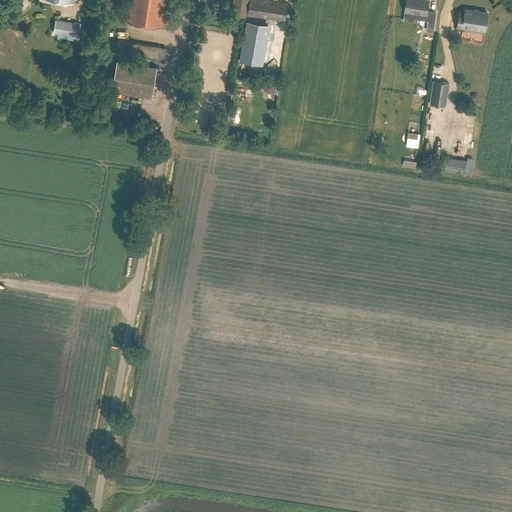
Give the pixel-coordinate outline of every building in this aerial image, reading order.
[(162,27),(166,0),(130,0),(127,21),(162,27)] [(246,16),(248,0),(233,0),(231,15),(246,16)] [(285,20),(288,2),(272,0),(249,0),(247,15),(285,20)] [(433,30),(436,12),(427,11),(428,0),(406,0),(404,11),(418,13),(417,19),(427,20),(428,21),(426,29),(433,30)] [(485,30),(488,12),(465,9),(465,13),(459,12),(457,25),(485,30)] [(80,23),(56,19),(53,33),(78,37),(80,23)] [(160,47),(158,58),(165,59),(167,48),(160,47)] [(117,61),(113,91),(152,97),(157,67),(117,61)] [(271,87),(275,74),(271,73),(267,85),(271,87)] [(278,87),(281,77),(276,75),(273,85),(278,87)] [(445,105),(449,83),(433,81),(429,103),(445,105)] [(457,127),(462,129),(465,118),(460,116),(457,127)] [(408,133),(407,143),(417,144),(418,135),(408,133)] [(451,171),(453,159),(447,158),(445,170),(451,171)] [(465,161),(459,160),(457,172),(463,173),(465,161)]
